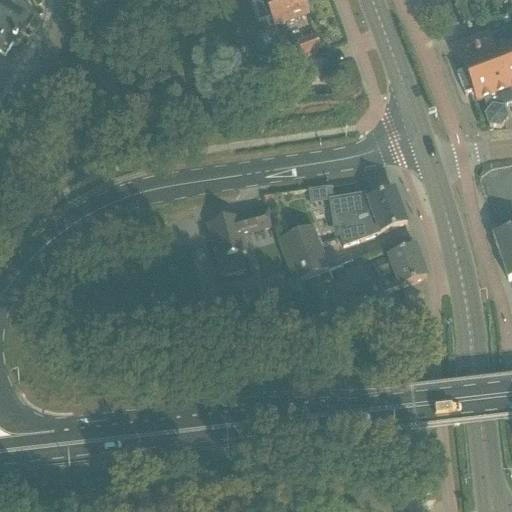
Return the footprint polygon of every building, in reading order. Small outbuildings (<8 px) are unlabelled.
[(0,0),(0,55),(6,59),(31,16),(21,0),(0,0)] [(271,20),(275,30),(309,17),(302,0),(266,0),(253,5),(260,24),(271,20)] [(489,130),(501,131),(508,122),(503,109),(511,105),(511,31),(488,41),(487,37),(457,49),(466,74),(457,78),(465,98),(475,96),(478,104),(484,102),(489,114),(485,119),(489,130)] [(297,44),(303,58),(321,51),(316,37),(297,44)] [(338,237),(343,251),(406,229),(394,195),(370,203),(370,196),(333,202),(338,237)] [(220,276),(225,279),(245,274),(241,258),(247,256),(243,239),(248,237),(248,239),(273,232),(268,217),(239,225),(238,221),(208,229),(220,276)] [(288,267),(295,286),(329,273),(312,230),(281,242),(290,266),(288,267)] [(511,231),(498,237),(493,238),(509,285),(511,283),(511,231)] [(377,281),(383,297),(399,291),(399,293),(426,283),(415,252),(388,261),(389,262),(372,268),(377,281)] [(255,291),(229,297),(237,327),(262,320),(255,291)] [(304,305),(299,295),(287,298),(290,308),(304,305)] [(355,334),(405,336),(406,311),(355,309),(355,334)] [(250,334),(250,343),(268,344),(268,334),(250,334)]
